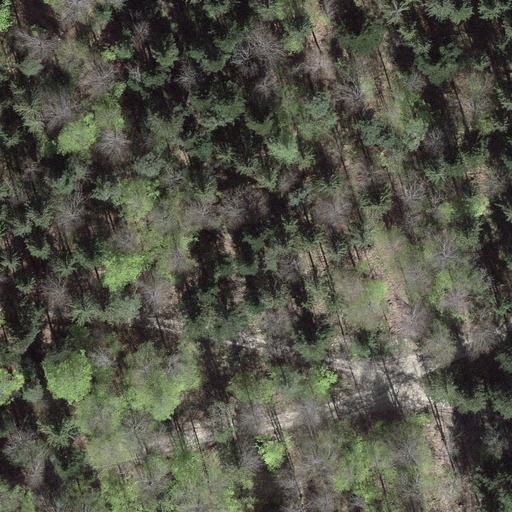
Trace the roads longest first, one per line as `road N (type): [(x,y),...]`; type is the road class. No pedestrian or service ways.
road 1 (track): [(511,326),(332,405),(177,434),(0,493)]
road 2 (track): [(0,306),(172,326),(511,403)]
